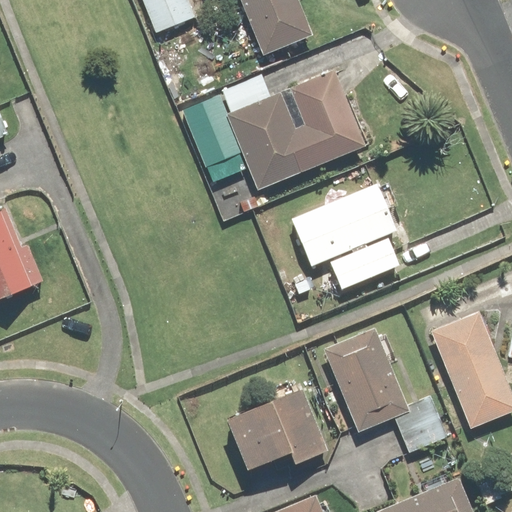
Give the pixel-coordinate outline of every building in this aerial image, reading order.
[(184,0),(140,0),(155,34),(192,18),(184,0)] [(293,0),(235,0),(260,58),(309,38),(293,0)] [(224,117),(254,193),(362,150),(331,74),(286,92),(300,127),(292,130),(277,95),(224,117)] [(289,222),(308,269),(392,234),(373,188),(289,222)] [(3,210),(0,211),(0,302),(43,286),(27,246),(19,250),(3,210)] [(385,238),(326,262),(338,291),(397,266),(385,238)] [(511,406),(474,314),(426,333),(466,429),(511,410),(511,406)] [(370,328),(319,349),(355,434),(406,412),(370,328)] [(299,390),(220,421),(240,471),(284,454),(288,465),(323,451),(299,390)] [(468,511),(454,479),(375,511),(468,511)] [(318,511),(311,495),(271,511),(318,511)]
